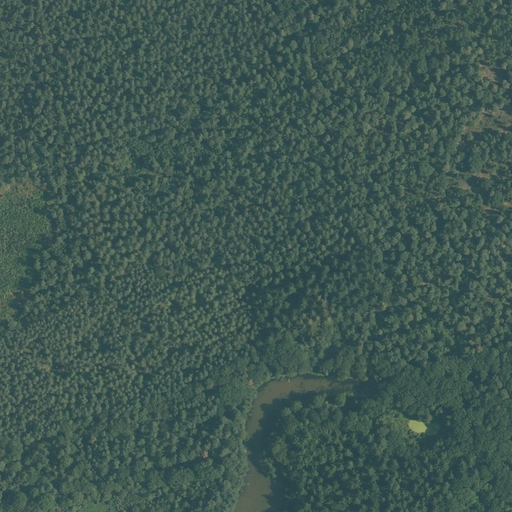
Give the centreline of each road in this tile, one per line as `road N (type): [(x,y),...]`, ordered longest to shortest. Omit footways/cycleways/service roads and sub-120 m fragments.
road 1 (track): [(113,423),(36,0)]
road 2 (track): [(376,0),(68,144)]
road 3 (track): [(261,353),(0,476)]
road 4 (track): [(511,242),(295,341)]
road 5 (track): [(205,511),(241,374),(261,353),(295,341)]
